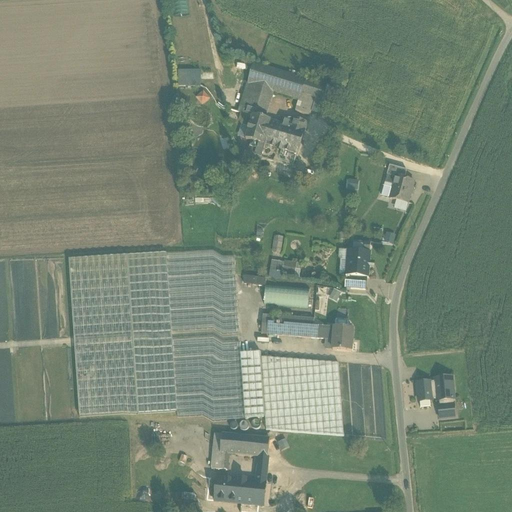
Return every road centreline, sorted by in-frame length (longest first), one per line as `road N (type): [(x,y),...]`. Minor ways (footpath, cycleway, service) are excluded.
road 1 (unclassified): [(0,2),(485,0),(511,20)]
road 2 (residential): [(411,511),(392,304),(511,30)]
